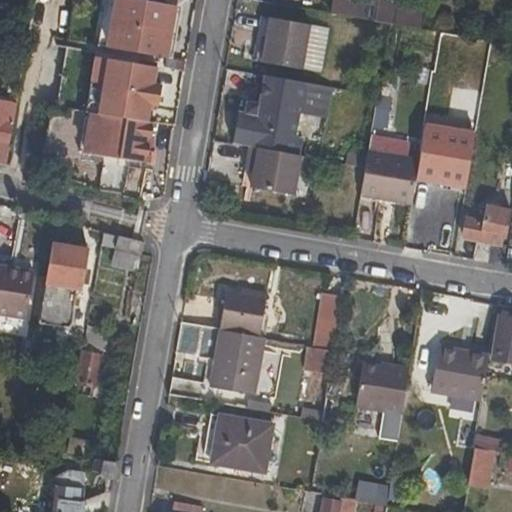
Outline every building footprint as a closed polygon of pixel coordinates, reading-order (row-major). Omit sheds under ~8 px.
[(22,0),(19,22),(30,24),(34,0),(22,0)] [(117,0),(106,0),(99,45),(109,47),(117,0)] [(117,0),(109,47),(165,56),(174,6),(136,0),(117,0)] [(331,0),(329,14),(375,22),(377,6),(344,0),(331,0)] [(171,58),(180,8),(174,6),(165,56),(171,58)] [(252,62),(262,63),(269,18),(259,17),(252,62)] [(310,25),(269,18),(262,63),(302,70),(310,25)] [(466,56),(462,79),(455,121),(477,125),(490,43),(473,40),(440,34),(437,51),(459,55),(466,56)] [(466,56),(459,55),(455,78),(462,79),(466,56)] [(97,115),(146,124),(156,70),(106,61),(97,115)] [(304,84),(263,76),(258,104),(246,102),(244,114),(238,112),(232,144),(250,148),(298,157),(302,139),(294,138),(304,84)] [(0,156),(6,158),(17,101),(0,97),(0,156)] [(91,114),(85,113),(78,152),(84,153),(86,144),(91,114)] [(86,144),(104,147),(103,153),(118,155),(117,159),(145,164),(152,125),(146,124),(97,115),(91,114),(86,144)] [(104,147),(86,144),(84,153),(117,159),(118,155),(103,153),(104,147)] [(251,189),(294,196),(301,157),(298,157),(250,148),(247,164),(255,166),(251,189)] [(411,205),(419,159),(367,151),(364,169),(359,196),(411,205)] [(465,222),(462,239),(476,241),(500,245),(501,238),(506,239),(511,210),(486,206),(483,225),(465,222)] [(118,236),(115,249),(142,256),(145,243),(118,236)] [(500,245),(476,241),(473,261),(505,267),(508,247),(500,245)] [(52,244),(38,324),(71,330),(74,309),(62,307),(65,291),(82,294),(89,250),(52,244)] [(444,256),(454,258),(457,245),(446,244),(444,256)] [(142,256),(115,249),(111,265),(138,272),(142,256)] [(0,317),(26,322),(34,274),(0,268),(0,317)] [(239,294),(264,298),(265,292),(240,288),(239,294)] [(264,298),(239,294),(226,292),(224,302),(218,331),(257,338),(264,298)] [(323,295),(314,347),(334,350),(343,298),(323,295)] [(224,302),(217,300),(211,330),(218,331),(224,302)] [(488,364),(511,368),(511,315),(496,313),(489,357),(488,364)] [(108,354),(113,330),(87,325),(77,384),(109,390),(115,356),(108,354)] [(220,353),(214,388),(254,396),(265,339),(257,338),(218,331),(214,352),(220,353)] [(321,351),(307,348),(302,371),(317,373),(321,351)] [(489,357),(439,348),(430,393),(481,403),(485,377),(488,364),(489,357)] [(321,351),(317,373),(330,375),(334,353),(321,351)] [(220,353),(214,352),(207,387),(214,388),(220,353)] [(384,414),(385,410),(402,413),(409,368),(393,365),(393,369),(363,364),(355,410),(384,414)] [(198,402),(201,385),(170,380),(167,396),(198,402)] [(264,473),(272,426),(210,415),(205,442),(198,442),(195,462),(264,473)] [(503,445),(488,442),(486,451),(495,453),(502,454),(503,445)] [(486,451),(473,449),(466,487),(488,491),(495,453),(486,451)] [(501,472),(511,473),(511,455),(503,455),(501,472)] [(100,459),(97,476),(114,479),(117,462),(100,459)] [(65,470),(53,479),(49,511),(84,511),(85,504),(84,473),(65,470)] [(355,479),(351,498),(380,506),(385,487),(355,479)] [(341,504),(323,500),(320,511),(354,511),(356,503),(342,500),(341,504)] [(206,511),(207,508),(173,503),(171,511),(206,511)]
